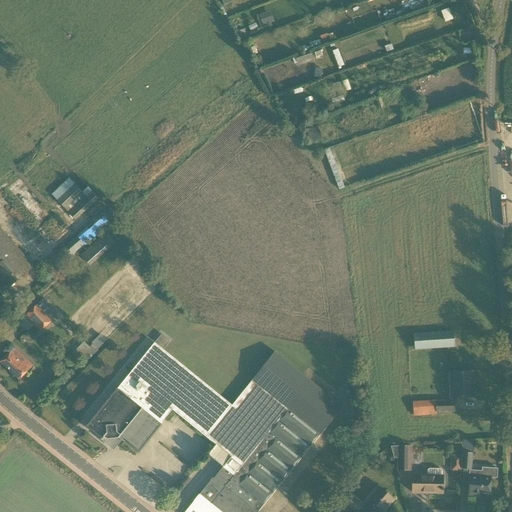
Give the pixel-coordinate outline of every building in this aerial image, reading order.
[(225,7),(229,16),(240,11),(236,2),(225,7)] [(446,22),(455,19),(451,7),(442,10),(446,22)] [(259,14),(263,25),(276,21),(272,10),(259,14)] [(319,124),(307,128),(312,143),(323,140),(319,124)] [(331,148),(326,150),(340,189),(345,187),(331,148)] [(92,204),(72,182),(55,197),(75,220),(92,204)] [(0,275),(23,255),(0,227),(0,275)] [(78,236),(44,266),(46,268),(39,275),(47,284),(55,277),(55,276),(72,260),(69,257),(79,249),(85,244),(78,236)] [(0,275),(0,289),(3,293),(33,267),(23,255),(0,275)] [(25,281),(29,285),(37,278),(31,272),(19,284),(24,289),(26,287),(23,283),(25,281)] [(57,314),(43,299),(26,316),(41,330),(42,329),(57,314)] [(415,350),(455,347),(454,331),(414,334),(415,350)] [(170,341),(161,334),(155,342),(164,349),(170,341)] [(90,348),(84,341),(71,355),(77,361),(90,348)] [(257,511),(320,434),(320,435),(343,407),(275,352),(252,380),(232,405),(227,401),(154,342),(117,388),(92,419),(86,426),(102,439),(104,437),(110,443),(115,442),(120,436),(139,451),(161,424),(172,410),(201,433),(216,445),(208,454),(223,467),(211,482),(210,481),(185,511),(257,511)] [(19,379),(28,370),(10,352),(1,362),(19,379)] [(473,372),(463,372),(451,372),(451,382),(454,381),(455,397),(471,397),(470,382),(473,382),(473,372)] [(414,413),(414,416),(437,415),(437,411),(455,411),(455,401),(435,402),(412,403),(413,413),(414,413)] [(473,439),(463,440),(462,452),(463,452),(462,469),(470,469),(472,453),(473,439)] [(394,458),(397,458),(410,458),(410,447),(391,447),(394,458)] [(470,469),(470,475),(468,495),(475,496),(475,493),(490,494),(491,477),(497,477),(498,468),(482,467),(481,471),(470,469)] [(427,475),(413,475),(413,482),(412,492),(442,493),(442,491),(443,491),(443,488),(443,475),(442,475),(443,471),(441,469),(429,468),(427,470),(427,475)] [(383,490),(380,488),(363,507),(368,511),(381,511),(387,506),(388,506),(394,499),(386,493),(383,490)] [(350,495),(344,502),(354,510),(360,504),(350,495)]
